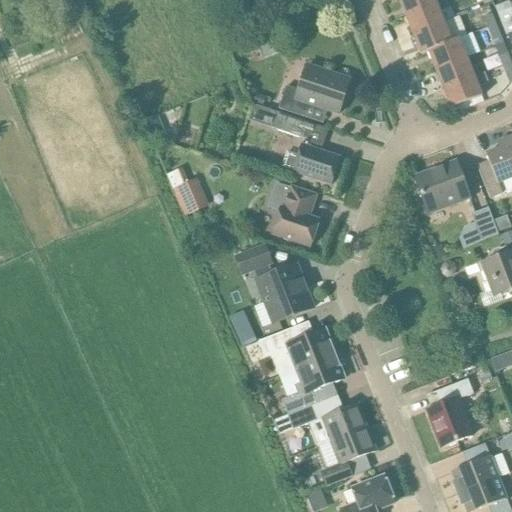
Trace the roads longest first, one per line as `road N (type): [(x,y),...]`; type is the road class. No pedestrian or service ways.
road 1 (residential): [(430,511),(347,304),(346,275),(390,157),(412,123)]
road 2 (residential): [(365,0),(412,123)]
